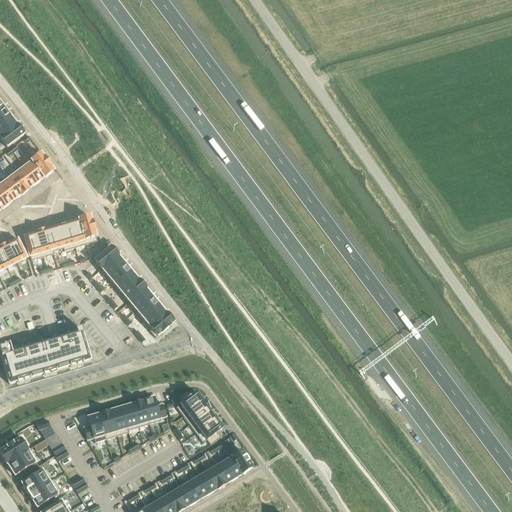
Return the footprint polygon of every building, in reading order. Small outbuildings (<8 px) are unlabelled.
[(4,110),(0,112),(0,126),(10,119),(4,110)] [(10,119),(0,126),(0,139),(17,127),(16,127),(10,119)] [(17,127),(0,139),(0,140),(7,149),(13,145),(24,136),(17,127)] [(37,152),(29,159),(44,180),(53,172),(37,152)] [(31,163),(24,169),(36,185),(44,179),(44,180),(29,159),(28,159),(31,163)] [(24,169),(16,174),(28,191),(29,190),(36,185),(24,169)] [(16,174),(9,180),(21,197),(21,196),(21,197),(28,191),(16,174)] [(9,180),(1,186),(13,202),(21,197),(9,180)] [(1,186),(0,186),(0,200),(5,208),(13,202),(1,186)] [(90,218),(79,221),(86,246),(97,243),(90,218)] [(78,222),(68,225),(75,249),(86,246),(79,221),(78,221),(78,222)] [(68,225),(57,228),(64,253),(75,249),(68,225)] [(46,231),(53,256),(54,256),(53,253),(63,251),(64,253),(57,228),(47,231),(46,231)] [(46,231),(35,234),(42,259),(53,256),(46,231)] [(35,235),(24,238),(31,263),(42,259),(35,234),(34,234),(35,235)] [(7,245),(16,264),(27,259),(17,241),(8,246),(7,245)] [(7,245),(0,248),(0,255),(7,269),(16,264),(7,245)] [(110,249),(94,262),(101,271),(99,272),(100,273),(118,257),(110,249)] [(118,257),(100,273),(107,281),(124,266),(118,258),(118,257)] [(124,266),(107,281),(113,289),(131,274),(124,266)] [(131,274),(113,289),(120,298),(139,282),(138,282),(131,274)] [(139,282),(120,298),(121,298),(122,296),(129,304),(127,305),(127,306),(146,291),(139,282)] [(146,291),(127,306),(134,314),(152,299),(145,291),(146,291)] [(152,299),(134,314),(141,322),(159,307),(152,299)] [(159,307),(141,322),(148,331),(166,315),(165,315),(159,307)] [(166,315),(148,331),(155,339),(174,324),(166,315)] [(9,346),(0,348),(0,355),(9,385),(16,383),(17,383),(17,381),(22,380),(22,379),(23,379),(28,378),(29,380),(30,379),(43,375),(44,375),(43,373),(48,372),(49,371),(55,370),(55,372),(56,371),(69,368),(70,367),(70,365),(75,364),(76,363),(81,362),(82,364),(83,364),(90,361),(82,336),(83,335),(12,356),(9,346)] [(196,394),(176,409),(183,418),(203,403),(196,394)] [(154,399),(142,402),(149,426),(161,422),(160,420),(166,418),(164,408),(163,405),(157,407),(154,399)] [(142,402),(131,405),(138,429),(149,426),(142,402)] [(203,403),(183,418),(189,427),(210,411),(203,403)] [(131,405),(120,409),(128,434),(129,434),(128,432),(138,429),(131,405)] [(120,409),(110,412),(117,438),(128,434),(120,409)] [(210,411),(189,427),(196,435),(216,420),(210,411)] [(110,412),(99,415),(106,441),(117,438),(110,412)] [(90,427),(83,429),(87,442),(93,440),(95,444),(106,441),(99,415),(87,419),(90,427)] [(216,420),(196,435),(202,445),(206,442),(210,447),(221,439),(217,434),(223,429),(216,420)] [(48,422),(36,426),(38,432),(50,428),(48,422)] [(6,448),(0,452),(0,454),(7,465),(28,452),(20,440),(13,444),(12,444),(6,448)] [(44,442),(34,448),(37,454),(48,447),(44,442)] [(61,446),(51,452),(55,458),(65,451),(61,446)] [(65,451),(55,458),(58,463),(68,457),(65,451)] [(28,452),(7,465),(7,466),(7,465),(15,477),(35,464),(28,453),(28,452)] [(241,452),(232,458),(242,476),(252,470),(248,464),(245,458),(241,452)] [(232,458),(223,463),(234,481),(241,476),(242,476),(232,458)] [(223,463),(215,468),(226,486),(226,485),(234,481),(223,463)] [(215,468),(207,473),(217,491),(226,486),(215,468)] [(44,470),(22,484),(29,497),(53,481),(51,482),(44,470)] [(207,473),(199,478),(209,495),(217,491),(207,473)] [(81,478),(71,485),(74,490),(85,484),(81,478)] [(199,478),(190,483),(201,500),(209,495),(199,478)] [(53,481),(29,497),(37,509),(61,493),(53,481)] [(190,483),(182,488),(193,505),(201,500),(190,483)] [(85,484),(74,490),(75,491),(78,496),(88,490),(85,484)] [(182,488),(174,493),(184,510),(185,510),(193,505),(182,488)] [(174,493),(166,498),(174,511),(181,511),(184,510),(174,493)] [(174,511),(166,498),(157,503),(162,511),(174,511)] [(66,511),(61,503),(45,511),(66,511)] [(162,511),(157,503),(149,508),(151,511),(162,511)]
